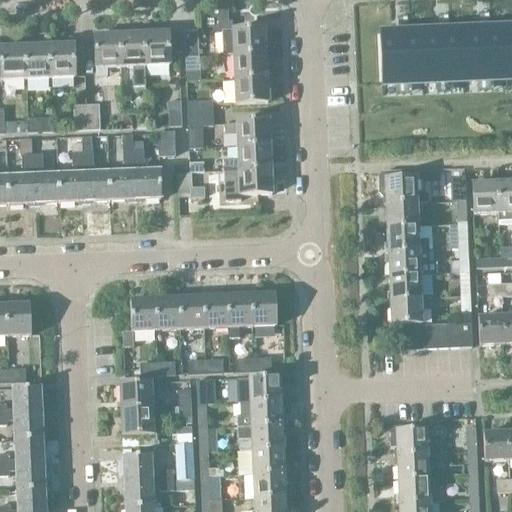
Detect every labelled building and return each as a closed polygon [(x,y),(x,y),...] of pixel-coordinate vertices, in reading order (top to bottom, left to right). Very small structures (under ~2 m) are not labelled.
[(233,22),(219,22),(219,33),(222,33),(233,32),(233,22)] [(223,58),(233,58),(266,57),(265,31),(233,32),(222,33),(223,58)] [(511,31),(379,37),(381,86),(395,85),(411,85),(436,84),(452,83),(466,82),(477,82),(493,81),(511,80),(511,31)] [(184,34),(185,60),(197,59),(199,59),(198,34),(184,34)] [(168,35),(143,36),(145,69),(169,68),(168,35)] [(146,88),(145,69),(143,36),(119,37),(121,70),(132,69),(134,89),(146,88)] [(121,70),(119,37),(94,38),(95,71),(121,70)] [(26,49),(25,49),(26,82),(50,81),(49,48),(39,49),(38,45),(36,43),(28,43),(26,46),(26,49)] [(73,47),(49,48),(50,81),(75,79),(73,47)] [(26,82),(25,49),(0,50),(0,73),(0,83),(26,82)] [(233,58),(234,82),(267,80),(266,57),(233,58)] [(185,60),(186,84),(201,84),(200,73),(198,73),(197,59),(185,60)] [(267,80),(234,82),(236,106),(268,105),(267,80)] [(187,105),(188,117),(213,116),(213,103),(187,105)] [(168,105),(169,130),(182,129),(181,104),(168,105)] [(99,107),(86,108),(87,133),(100,133),(99,107)] [(87,133),(86,108),(74,109),(75,134),(87,133)] [(213,116),(188,117),(188,130),(214,129),(213,116)] [(137,117),(138,131),(148,131),(147,117),(137,117)] [(53,134),(52,121),(27,122),(28,136),(53,134)] [(236,124),(236,126),(223,126),(224,137),(237,136),(238,149),(270,148),(269,123),(236,124)] [(158,137),(159,159),(174,159),(173,136),(158,137)] [(127,174),(108,174),(109,204),(134,203),(132,153),(133,153),(132,138),(122,139),(123,168),(127,168),(127,174)] [(83,155),(82,155),(84,205),(109,204),(108,174),(89,175),(89,170),(93,170),(93,155),(91,155),(91,140),(82,140),(82,149),(83,155)] [(238,149),(238,162),(222,162),(223,174),(225,174),(239,173),(271,172),(270,148),(238,149)] [(57,176),(58,206),(84,205),(82,155),(83,155),(82,149),(71,149),(71,156),(72,170),(77,170),(78,176),(57,176)] [(143,153),(133,153),(132,153),(134,203),(160,202),(158,174),(139,174),(139,168),(143,167),(143,153)] [(27,178),(6,178),(7,208),(33,207),(31,157),(20,158),(21,172),(26,172),(27,178)] [(42,157),(32,157),(31,157),(33,207),(58,206),(57,176),(38,177),(38,171),(43,171),(42,157)] [(190,165),(190,166),(190,176),(204,175),(204,165),(190,165)] [(239,173),(225,174),(226,204),(241,203),(241,198),(272,197),(271,172),(239,173)] [(385,198),(386,207),(417,205),(417,206),(428,205),(428,198),(423,194),(416,195),(416,181),(415,181),(414,173),(381,174),(378,178),(379,195),(382,199),(385,198)] [(189,175),(172,175),(171,202),(188,202),(189,175)] [(456,179),(457,204),(466,203),(465,179),(456,179)] [(511,184),(497,185),(498,216),(499,224),(511,223),(511,184)] [(474,217),(498,216),(497,185),(472,186),(474,217)] [(205,200),(205,190),(191,190),(191,200),(205,200)] [(457,204),(458,227),(458,228),(467,227),(466,203),(457,204)] [(386,207),(387,231),(418,229),(417,206),(417,205),(386,207)] [(458,228),(459,252),(468,251),(467,227),(458,228)] [(431,229),(418,229),(387,231),(388,255),(419,253),(428,253),(428,242),(432,242),(431,229)] [(459,252),(460,276),(469,275),(468,251),(459,252)] [(428,253),(419,253),(388,255),(389,279),(420,277),(437,277),(437,264),(428,264),(428,253)] [(511,260),(500,261),(500,270),(511,269),(511,260)] [(500,270),(500,261),(476,262),(476,271),(500,270)] [(460,276),(461,300),(470,299),(469,275),(460,276)] [(427,290),(420,291),(420,277),(389,279),(390,303),(427,301),(427,290)] [(501,300),(500,286),(500,278),(488,279),(489,287),(488,287),(488,301),(501,300)] [(511,285),(500,286),(501,300),(511,299),(511,285)] [(275,297),(251,298),(252,329),(276,328),(275,297)] [(251,298),(227,299),(228,330),(229,330),(229,341),(238,341),(238,330),(252,329),(251,298)] [(227,299),(203,300),(204,331),(228,330),(227,299)] [(470,299),(461,300),(462,324),(471,324),(470,299)] [(203,300),(179,301),(180,332),(204,331),(203,300)] [(179,301),(155,302),(156,333),(180,332),(179,301)] [(422,326),(421,312),(427,312),(427,301),(390,303),(391,327),(422,326)] [(156,333),(155,302),(130,303),(132,334),(156,333)] [(29,307),(5,308),(6,340),(31,339),(29,307)] [(511,318),(502,319),(503,347),(511,346),(511,318)] [(503,347),(502,319),(478,320),(479,348),(503,347)] [(448,327),(449,351),(460,350),(459,326),(448,327)] [(459,326),(460,350),(472,350),(471,326),(459,326)] [(425,328),(426,352),(437,351),(436,327),(425,328)] [(436,327),(437,351),(449,351),(448,327),(436,327)] [(414,328),(402,329),(403,353),(415,352),(414,328)] [(414,328),(415,352),(426,352),(425,328),(414,328)] [(270,374),(270,361),(253,362),(254,375),(270,374)] [(236,376),(254,375),(253,362),(236,362),(236,376)] [(205,364),(206,377),(223,376),(222,363),(205,364)] [(189,378),(206,377),(205,364),(188,365),(189,378)] [(157,366),(158,379),(175,378),(174,365),(157,366)] [(141,379),(158,379),(157,366),(140,366),(141,379)] [(8,373),(0,372),(0,386),(8,386),(8,373)] [(25,385),(25,372),(8,373),(8,386),(25,385)] [(238,407),(239,406),(280,404),(279,380),(247,382),(247,381),(237,382),(238,407)] [(196,383),(197,408),(206,408),(205,383),(196,383)] [(120,386),(121,412),(152,411),(159,410),(159,401),(152,401),(151,384),(120,386)] [(0,407),(0,417),(41,416),(40,390),(12,392),(13,412),(6,413),(6,408),(0,407)] [(178,410),(191,410),(190,393),(177,394),(178,410)] [(237,417),(238,430),(281,428),(280,404),(239,406),(240,417),(237,417)] [(197,408),(198,432),(207,432),(206,408),(197,408)] [(191,410),(178,410),(179,426),(192,425),(191,410)] [(152,411),(121,412),(122,439),(138,438),(138,448),(158,447),(158,437),(153,437),(152,411)] [(13,423),(14,443),(42,441),(41,416),(0,417),(0,428),(7,428),(7,424),(13,423)] [(250,441),(250,454),(282,452),(281,428),(238,430),(238,442),(250,441)] [(440,444),(427,445),(427,433),(407,434),(407,429),(394,430),(390,434),(391,449),(396,449),(397,459),(441,457),(440,444)] [(467,431),(468,455),(476,455),(475,430),(467,431)] [(198,432),(199,456),(208,456),(207,432),(198,432)] [(484,464),(508,463),(507,435),(483,436),(484,464)] [(0,458),(0,468),(43,467),(42,441),(14,443),(15,463),(9,463),(8,458),(0,458)] [(175,448),(177,483),(194,482),(192,447),(175,448)] [(252,477),(252,478),(283,476),(282,452),(250,454),(251,466),(238,467),(238,478),(252,477)] [(468,455),(469,479),(478,479),(476,455),(468,455)] [(199,456),(200,480),(209,480),(208,456),(199,456)] [(428,469),(441,469),(441,457),(397,459),(398,483),(429,481),(428,469)] [(123,459),(124,485),(173,483),(172,473),(158,473),(158,478),(151,479),(151,458),(123,459)] [(16,473),(16,494),(45,492),(43,467),(0,468),(0,479),(9,479),(9,474),(16,473)] [(252,478),(253,502),(284,500),(283,476),(252,478)] [(469,479),(470,503),(479,503),(478,479),(469,479)] [(200,480),(201,504),(210,504),(209,480),(200,480)] [(430,505),(442,504),(442,493),(429,494),(429,481),(398,483),(399,507),(430,505)] [(124,485),(125,510),(153,509),(152,490),(160,489),(160,494),(173,493),(173,483),(124,485)] [(510,495),(509,483),(497,484),(497,496),(510,495)] [(0,509),(0,511),(45,511),(45,492),(16,494),(17,511),(10,511),(10,509),(0,509)] [(284,511),(284,500),(253,502),(253,511),(284,511)] [(470,503),(470,511),(478,511),(479,503),(470,503)]
